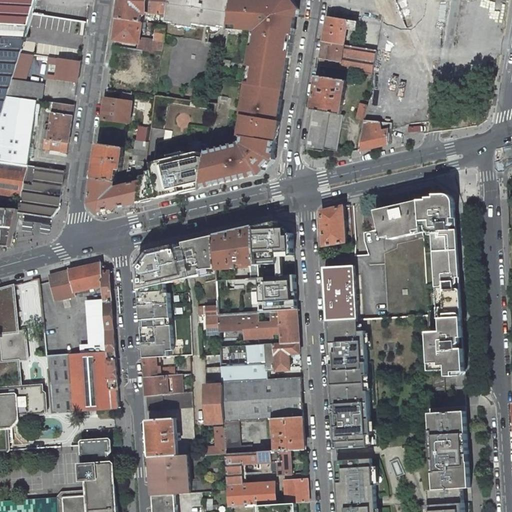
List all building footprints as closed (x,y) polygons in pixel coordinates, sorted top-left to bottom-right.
[(33,14),(37,0),(0,0),(0,37),(25,39),(29,27),(33,14)] [(149,12),(150,0),(119,0),(117,19),(142,23),(142,20),(143,12),(149,12)] [(150,0),(149,12),(169,13),(170,0),(150,0)] [(170,0),(169,13),(167,22),(167,23),(176,24),(176,22),(210,28),(211,21),(221,22),(224,0),(170,0)] [(220,27),(228,28),(229,25),(232,0),(224,0),(221,22),(220,27)] [(291,0),(232,0),(229,25),(239,25),(239,27),(258,28),(255,47),(253,46),(250,66),(252,66),(249,85),(279,90),(284,91),(289,59),(291,59),(296,30),(294,29),(296,17),(298,17),(299,10),(291,0)] [(52,31),(54,18),(33,14),(29,27),(52,31)] [(357,31),(358,22),(329,16),(325,42),(345,45),(348,29),(357,31)] [(85,36),(87,23),(54,18),(52,31),(85,36)] [(141,39),(143,23),(142,23),(117,19),(114,40),(128,42),(128,38),(140,40),(141,39)] [(149,52),(162,54),(167,26),(162,25),(157,25),(154,41),(151,41),(149,52)] [(21,53),(25,39),(0,37),(0,120),(8,96),(13,80),(15,73),(21,53)] [(149,52),(151,41),(141,39),(140,40),(139,49),(144,50),(143,52),(149,52)] [(378,50),(366,48),(345,45),(325,42),(322,58),(342,61),(341,70),(350,71),(373,75),(378,50)] [(22,74),(28,54),(21,53),(15,73),(22,74)] [(81,62),(81,61),(60,58),(59,65),(57,79),(78,82),(81,62)] [(341,70),(342,61),(322,58),(321,66),(341,70)] [(223,59),(222,66),(230,68),(231,60),(223,59)] [(136,92),(136,75),(110,75),(110,92),(136,92)] [(345,115),(342,114),(348,81),(319,76),(307,149),(324,151),(324,149),(338,151),(345,115)] [(77,89),(78,82),(57,79),(56,85),(77,89)] [(42,101),(44,86),(13,80),(8,96),(37,100),(42,101)] [(279,90),(249,85),(248,95),(246,95),(242,116),(244,116),(242,129),(245,130),(244,137),(243,144),(241,146),(233,147),(232,146),(224,148),(225,149),(207,153),(202,188),(261,175),(273,162),(274,154),(276,154),(277,148),(275,148),(279,128),(280,129),(281,122),(276,122),(278,114),(280,115),(282,100),(278,99),(279,90)] [(0,161),(28,165),(37,100),(8,96),(0,120),(0,161)] [(129,124),(133,101),(106,97),(102,120),(129,124)] [(53,112),(55,103),(48,101),(46,111),(53,112)] [(48,151),(68,153),(75,105),(55,103),(53,112),(51,130),(46,130),(45,140),(50,140),(48,151)] [(366,121),(369,107),(361,105),(357,119),(365,121),(365,120),(366,121)] [(392,137),(393,124),(381,122),(366,121),(365,120),(365,121),(360,151),(388,144),(392,144),(392,137)] [(134,149),(148,151),(149,143),(135,140),(134,149)] [(98,150),(94,179),(116,182),(118,168),(121,169),(124,154),(125,148),(99,144),(98,150)] [(146,162),(148,151),(134,149),(132,160),(129,159),(127,171),(135,173),(135,172),(137,161),(146,162)] [(143,181),(140,203),(149,201),(169,196),(169,195),(170,195),(170,193),(174,192),(175,194),(176,193),(176,194),(178,194),(178,193),(186,191),(187,192),(202,188),(207,153),(198,151),(185,154),(169,158),(152,162),(153,166),(144,174),(143,181)] [(28,165),(0,161),(0,246),(12,247),(13,241),(19,214),(20,210),(0,208),(0,194),(22,198),(29,166),(28,165)] [(144,173),(146,162),(137,161),(135,172),(144,173)] [(59,210),(66,171),(29,166),(22,198),(20,210),(19,214),(52,219),(59,210)] [(140,203),(143,181),(115,188),(116,182),(94,179),(90,203),(100,212),(140,203)] [(448,370),(464,369),(453,203),(451,199),(448,198),(429,198),(429,201),(421,201),(423,229),(433,228),(439,319),(442,319),(443,332),(429,333),(431,364),(441,363),(441,366),(448,366),(448,370)] [(409,203),(410,207),(405,208),(404,205),(377,211),(383,238),(423,229),(421,201),(409,203)] [(324,247),(347,243),(345,206),(322,211),(324,247)] [(295,262),(293,228),(283,220),(256,226),(259,265),(273,264),(295,262)] [(259,278),(259,265),(256,226),(215,236),(217,269),(218,270),(234,269),(234,264),(238,264),(242,263),(248,263),(248,265),(251,265),(251,278),(259,278)] [(142,327),(144,358),(157,357),(162,357),(169,356),(169,347),(174,347),(171,293),(167,293),(166,283),(174,282),(173,278),(185,275),(186,279),(204,275),(203,270),(210,269),(217,269),(215,236),(150,251),(138,267),(142,320),(142,327)] [(103,266),(102,262),(69,270),(55,274),(50,281),(55,301),(76,296),(75,292),(90,289),(91,292),(94,291),(94,288),(103,286),(102,271),(103,271),(103,266)] [(273,264),(274,278),(260,279),(259,278),(251,278),(218,281),(220,305),(220,314),(279,311),(298,310),(295,262),(273,264)] [(274,278),(273,264),(259,265),(259,278),(260,279),(274,278)] [(104,302),(112,301),(110,270),(104,266),(103,266),(103,271),(102,271),(103,286),(104,300),(104,302)] [(328,321),(358,320),(354,266),(325,268),(328,321)] [(203,282),(204,306),(207,306),(220,305),(218,281),(203,282)] [(0,289),(0,451),(10,451),(9,429),(13,428),(20,420),(19,416),(46,414),(47,413),(46,393),(45,392),(43,392),(43,385),(22,387),(20,361),(28,360),(29,360),(26,331),(19,331),(14,285),(0,289)] [(107,337),(106,331),(104,302),(104,300),(86,301),(89,338),(107,337)] [(106,331),(114,330),(112,301),(104,302),(106,331)] [(220,314),(220,305),(207,306),(208,315),(209,334),(220,333),(219,314),(220,314)] [(300,343),(298,310),(279,311),(220,314),(219,314),(220,333),(221,347),(281,343),(281,344),(300,343)] [(358,320),(328,321),(328,323),(331,323),(332,338),(329,339),(331,371),(334,371),(336,400),(333,400),(335,435),(338,435),(338,449),(368,447),(368,442),(372,442),(369,388),(366,388),(366,378),(369,378),(365,325),(358,325),(358,320)] [(108,359),(116,359),(114,330),(106,331),(107,337),(108,359)] [(110,389),(108,359),(107,337),(89,338),(89,344),(81,345),(81,354),(70,355),(70,354),(47,356),(52,414),(74,412),(75,412),(120,408),(119,388),(110,389)] [(281,344),(281,343),(221,347),(221,355),(224,382),(269,380),(268,371),(290,370),(289,354),(300,353),(300,343),(281,344)] [(304,417),(302,377),(269,380),(224,382),(221,355),(205,355),(207,385),(206,385),(208,424),(226,423),(226,422),(239,421),(275,419),(304,417)] [(146,377),(158,376),(158,373),(158,367),(157,361),(157,357),(144,358),(146,377)] [(110,389),(119,388),(116,359),(108,359),(110,389)] [(448,366),(441,366),(441,363),(431,364),(432,371),(448,370),(448,366)] [(184,368),(180,368),(160,369),(161,373),(158,373),(158,376),(182,374),(184,374),(184,368)] [(183,393),(182,374),(158,376),(146,377),(147,396),(183,393)] [(193,393),(183,393),(147,396),(148,410),(164,409),(164,408),(180,407),(180,408),(194,407),(193,393)] [(465,511),(464,488),(466,487),(465,462),(470,462),(469,450),(465,450),(465,441),(468,441),(466,407),(431,409),(432,430),(431,430),(434,473),(435,473),(436,489),(430,490),(431,505),(431,511),(375,511),(376,509),(377,509),(376,485),(374,485),(372,459),(342,461),(343,476),(341,476),(343,511),(465,511)] [(291,451),(306,450),(304,417),(275,419),(276,435),(274,436),(274,441),(276,441),(277,452),(291,451)] [(178,433),(177,418),(148,420),(151,458),(179,456),(178,441),(178,439),(178,436),(178,433)] [(252,446),(241,447),(239,421),(226,422),(226,423),(226,427),(228,454),(253,453),(252,446)] [(227,454),(228,454),(226,427),(214,427),(215,447),(206,447),(206,456),(227,454)] [(118,511),(115,464),(113,463),(108,463),(108,454),(110,454),(112,452),(111,440),(110,440),(83,441),(82,443),(82,446),(84,465),(82,465),(83,480),(89,480),(90,495),(64,497),(63,499),(64,505),(64,511),(58,511),(56,511),(56,505),(28,507),(27,511),(118,511)] [(277,482),(245,484),(243,464),(271,462),(279,462),(280,471),(280,475),(292,474),(291,451),(277,452),(253,453),(228,454),(227,454),(230,507),(257,506),(274,505),(276,505),(275,495),(278,495),(277,482)] [(176,494),(191,493),(188,455),(179,456),(151,458),(154,496),(176,494)] [(272,472),(280,471),(279,462),(271,462),(272,472)] [(309,503),(308,480),(285,481),(283,481),(283,484),(285,484),(287,504),(297,504),(309,503)] [(177,505),(176,494),(154,496),(155,506),(177,505)]
